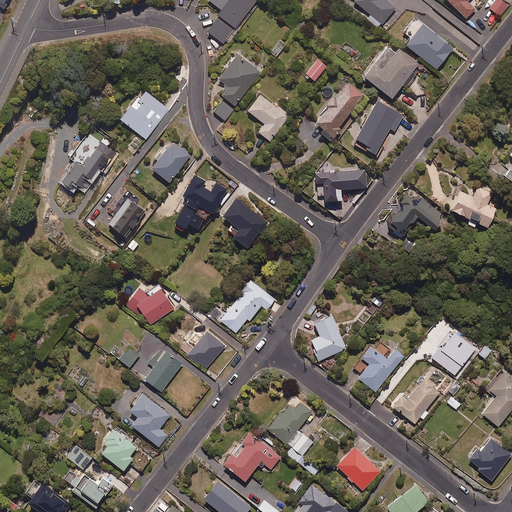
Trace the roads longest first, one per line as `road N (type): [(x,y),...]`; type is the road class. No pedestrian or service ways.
road 1 (residential): [(27,25),(59,30),(159,18),(186,35),(207,137),(223,158),(339,242)]
road 2 (residential): [(511,22),(339,242)]
road 3 (residential): [(268,345),(479,511)]
road 4 (residential): [(268,345),(134,511)]
road 5 (residential): [(339,242),(268,345)]
